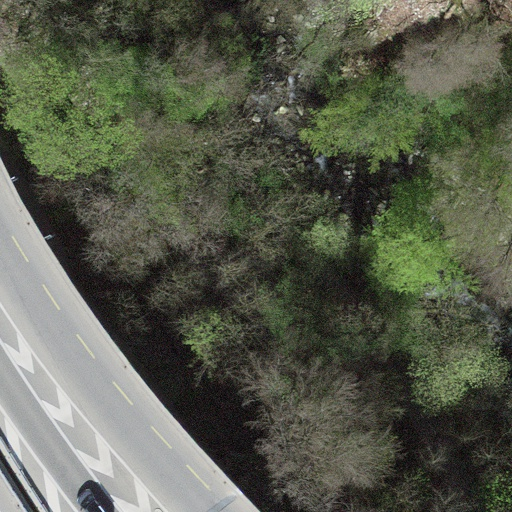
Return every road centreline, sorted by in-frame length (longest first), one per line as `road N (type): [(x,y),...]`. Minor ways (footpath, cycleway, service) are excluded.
road 1 (primary): [(199,511),(74,369),(0,262)]
road 2 (motorway): [(98,511),(0,375)]
